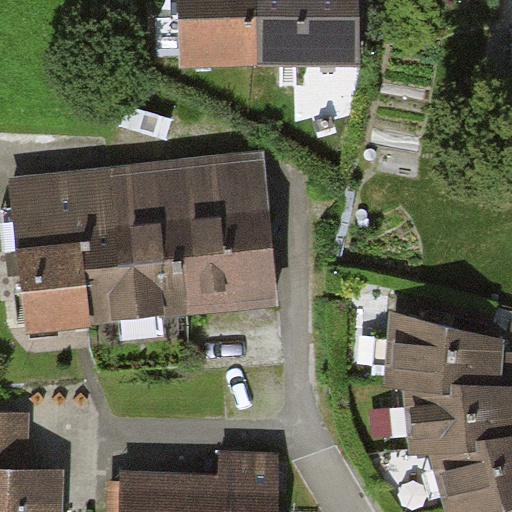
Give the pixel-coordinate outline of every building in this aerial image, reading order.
[(183,0),(184,65),(363,63),(362,0),(183,0)] [(286,305),(270,158),(21,185),(37,332),(286,305)] [(391,356),(397,358),(400,402),(414,401),(415,456),(430,456),(430,470),(435,470),(447,511),(491,511),(511,506),(511,394),(510,395),(507,347),(398,322),(391,356)] [(0,511),(64,511),(66,473),(36,472),(38,417),(0,415),(0,511)] [(225,481),(123,478),(122,511),(282,511),(284,461),(225,459),(225,481)]
